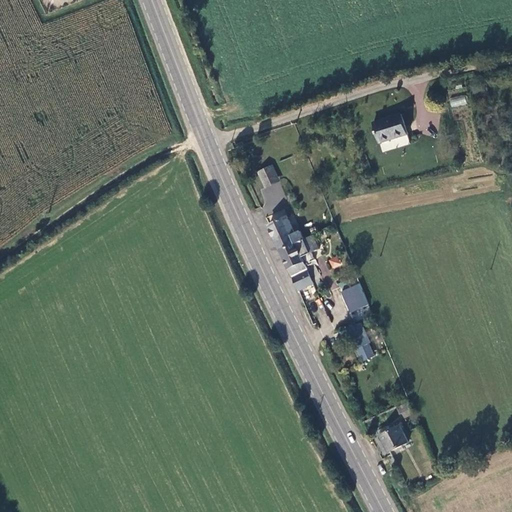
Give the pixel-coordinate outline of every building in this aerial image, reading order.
[(451,107),(467,104),(465,95),(449,98),(451,107)] [(400,114),(374,124),(381,143),(408,135),(400,114)] [(275,167),(262,173),(269,190),(282,184),(275,167)] [(295,192),(284,198),(287,204),(298,200),(295,192)] [(301,202),(290,206),(294,214),(304,210),(301,202)] [(272,226),(282,251),(296,245),(305,241),(301,233),(296,235),(288,219),(272,226)] [(310,245),(341,231),(338,225),(307,240),(310,245)] [(296,245),(302,256),(311,254),(305,241),(296,245)] [(282,251),(294,276),(308,269),(302,256),(296,245),(282,251)] [(336,255),(328,260),(334,269),(342,264),(336,255)] [(301,291),(315,284),(308,269),(294,276),(301,291)] [(355,285),(344,289),(354,311),(365,307),(355,285)] [(362,322),(346,327),(357,362),(374,357),(362,322)] [(411,417),(415,415),(410,404),(400,408),(402,415),(408,412),(411,417)] [(383,436),(394,430),(391,425),(381,431),(383,436)] [(401,426),(394,430),(383,436),(391,452),(410,443),(401,426)]
